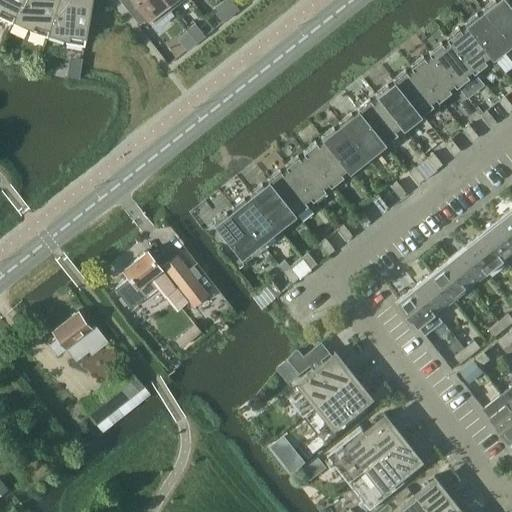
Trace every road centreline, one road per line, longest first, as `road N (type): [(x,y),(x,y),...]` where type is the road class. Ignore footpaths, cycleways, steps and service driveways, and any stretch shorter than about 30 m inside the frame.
road 1 (tertiary): [(0,281),(354,0)]
road 2 (residential): [(498,495),(343,268)]
road 3 (residential): [(343,268),(511,138)]
